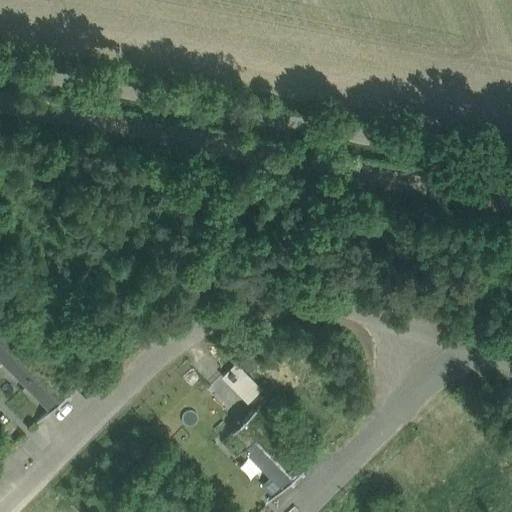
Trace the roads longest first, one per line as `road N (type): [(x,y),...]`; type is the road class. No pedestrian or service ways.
road 1 (unclassified): [(1,511),(182,337),(256,305),(326,308),(466,346)]
road 2 (unknown): [(0,107),(89,118),(511,206)]
road 3 (unclassified): [(511,170),(0,71)]
road 4 (unclassified): [(466,346),(298,511)]
